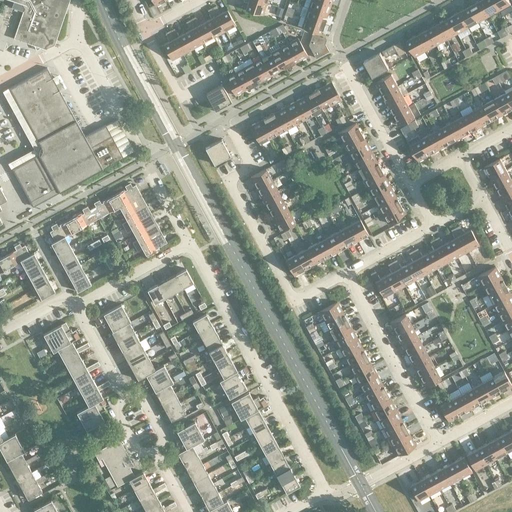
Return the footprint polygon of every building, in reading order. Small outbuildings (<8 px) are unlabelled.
[(13,0),(21,3),(24,8),(13,38),(35,45),(35,46),(36,49),(40,47),(45,49),(54,45),(69,0),(13,0)] [(266,3),(257,0),(242,0),(248,2),(245,9),(262,15),(266,3)] [(331,5),(317,0),(310,0),(308,8),(327,14),(331,5)] [(489,16),(480,0),(470,6),(478,22),(489,16)] [(500,10),(493,0),(480,0),(489,16),(500,10)] [(511,7),(510,4),(508,0),(493,0),(500,10),(502,16),(511,10),(511,7)] [(216,5),(212,8),(224,31),(236,25),(227,9),(220,13),(216,5)] [(478,22),(470,6),(459,12),(468,28),(478,22)] [(284,9),(277,7),(275,14),(281,16),(284,9)] [(224,31),(212,8),(207,10),(212,18),(205,21),(214,37),(224,31)] [(327,14),(308,8),(305,17),(324,24),(327,14)] [(468,28),(459,12),(449,18),(457,33),(468,28)] [(195,17),(191,19),(203,43),(214,37),(205,21),(199,25),(195,17)] [(324,24),(305,17),(301,28),(320,34),(324,24)] [(457,33),(449,18),(438,23),(447,39),(457,33)] [(203,43),(191,19),(186,21),(191,29),(184,33),(193,49),(203,43)] [(447,39),(438,23),(428,29),(436,45),(447,39)] [(174,28),(170,31),(182,54),(193,49),(184,33),(178,36),(174,28)] [(436,45),(428,29),(417,35),(426,51),(436,45)] [(182,54),(170,31),(165,33),(170,41),(163,45),(171,60),(182,54)] [(244,41),(240,34),(235,37),(239,43),(244,41)] [(312,34),(308,45),(315,58),(328,51),(324,43),(323,43),(324,39),(326,40),(326,39),(312,34)] [(426,51),(417,35),(406,41),(415,57),(426,51)] [(307,56),(298,38),(288,43),(298,61),(307,56)] [(406,52),(400,41),(393,45),(397,51),(399,56),(406,52)] [(298,61),(288,43),(279,48),(289,66),(298,61)] [(397,51),(393,45),(382,51),(386,57),(397,51)] [(289,66),(279,48),(270,53),(280,71),(289,66)] [(145,66),(148,65),(141,52),(138,53),(145,66)] [(389,68),(380,52),(381,54),(377,56),(374,55),(364,61),(373,77),(389,68)] [(280,71),(270,53),(261,58),(271,76),(280,71)] [(203,58),(202,54),(198,57),(202,64),(212,58),(209,54),(203,58)] [(271,76),(261,58),(252,63),(262,81),(271,76)] [(262,81),(252,63),(243,68),(253,85),(262,81)] [(9,88),(10,89),(16,101),(15,106),(20,108),(41,146),(40,147),(40,148),(39,149),(39,150),(38,151),(38,152),(38,153),(39,154),(12,168),(33,206),(64,189),(65,189),(65,188),(80,180),(80,181),(81,180),(96,172),(97,171),(123,157),(123,156),(133,151),(116,119),(106,125),(105,124),(84,136),(82,132),(82,130),(81,130),(58,87),(59,82),(54,80),(47,67),(9,88)] [(253,85),(243,68),(234,73),(244,90),(253,85)] [(244,90),(234,73),(225,78),(235,96),(244,90)] [(376,82),(382,93),(397,85),(391,74),(376,82)] [(341,100),(331,82),(322,87),(332,105),(341,100)] [(206,94),(215,110),(225,104),(226,101),(229,99),(230,101),(231,101),(222,85),(206,94)] [(403,95),(397,85),(382,93),(387,104),(403,95)] [(332,105),(322,87),(313,92),(323,110),(332,105)] [(323,110),(313,92),(304,97),(314,115),(323,110)] [(511,109),(511,106),(505,93),(494,99),(503,114),(511,109)] [(409,106),(403,95),(387,104),(393,114),(409,106)] [(314,115),(304,97),(295,102),(305,120),(314,115)] [(503,114),(494,99),(484,105),(492,120),(503,114)] [(305,120),(295,102),(286,107),(296,125),(305,120)] [(492,120),(484,105),(473,110),(482,126),(492,120)] [(415,117),(409,106),(393,114),(399,125),(415,117)] [(296,125),(286,107),(277,112),(287,129),(296,125)] [(482,126),(473,110),(463,116),(471,132),(482,126)] [(287,129),(277,112),(268,116),(278,134),(287,129)] [(278,134),(268,116),(259,121),(269,139),(278,134)] [(471,132),(463,116),(452,122),(461,138),(471,132)] [(269,139),(259,121),(250,127),(260,144),(269,139)] [(461,138),(452,122),(442,128),(450,143),(461,138)] [(361,132),(356,123),(338,133),(343,142),(361,132)] [(450,143),(442,128),(431,133),(440,149),(450,143)] [(366,141),(361,132),(343,142),(348,151),(366,141)] [(440,149),(431,133),(421,139),(429,155),(440,149)] [(418,135),(407,141),(418,161),(429,155),(421,139),(418,135)] [(230,155),(221,139),(222,141),(218,143),(215,142),(205,148),(214,164),(230,155)] [(371,150),(366,141),(348,151),(353,160),(371,150)] [(375,159),(371,150),(353,160),(358,169),(375,159)] [(506,169),(500,158),(484,166),(490,177),(506,169)] [(380,168),(375,159),(358,169),(362,178),(380,168)] [(165,176),(169,173),(163,162),(159,165),(165,176)] [(385,177),(380,168),(362,178),(367,187),(385,177)] [(272,180),(266,169),(250,177),(256,188),(272,180)] [(511,179),(506,169),(490,177),(496,188),(511,179)] [(390,186),(385,177),(367,187),(372,196),(390,186)] [(511,193),(511,179),(496,188),(502,199),(511,193)] [(278,190),(272,180),(256,188),(262,199),(278,190)] [(127,189),(114,196),(119,206),(141,195),(135,185),(132,186),(130,183),(125,186),(127,189)] [(395,195),(390,186),(372,196),(377,205),(395,195)] [(283,201),(278,190),(262,199),(268,209),(283,201)] [(511,206),(511,193),(502,199),(508,209),(511,206)] [(146,204),(141,195),(119,206),(114,209),(117,214),(122,211),(125,216),(146,204)] [(400,204),(395,195),(377,205),(382,214),(400,204)] [(119,206),(114,196),(101,203),(99,200),(94,203),(96,206),(93,208),(98,218),(114,209),(119,206)] [(289,211),(283,201),(268,209),(273,220),(289,211)] [(337,203),(330,207),(333,212),(333,213),(340,209),(337,203)] [(151,212),(146,204),(125,216),(127,220),(122,223),(124,228),(151,213),(151,212)] [(405,214),(400,204),(382,214),(387,223),(405,214)] [(84,212),(71,219),(77,230),(98,218),(93,208),(89,210),(87,206),(82,209),(84,212)] [(295,222),(289,211),(273,220),(279,231),(295,222)] [(156,223),(151,213),(124,228),(127,232),(132,229),(135,234),(156,223)] [(77,230),(71,219),(58,226),(56,223),(51,226),(53,229),(49,231),(55,241),(65,236),(77,230)] [(368,235),(360,219),(349,225),(357,241),(368,235)] [(210,240),(214,238),(205,222),(201,224),(210,240)] [(161,232),(156,223),(135,234),(138,239),(132,242),(135,247),(161,232)] [(357,241),(349,225),(338,231),(347,247),(357,241)] [(459,225),(455,227),(468,251),(479,245),(470,229),(464,233),(459,225)] [(468,251),(455,227),(451,230),(455,237),(449,241),(457,257),(468,251)] [(113,234),(116,239),(121,237),(118,231),(113,234)] [(347,247),(338,231),(328,236),(336,252),(347,247)] [(167,242),(161,232),(135,247),(137,251),(143,248),(145,254),(167,242)] [(55,241),(51,243),(57,253),(70,245),(65,236),(55,241)] [(336,252),(328,236),(317,242),(326,258),(336,252)] [(438,237),(434,239),(447,263),(457,257),(449,241),(442,244),(438,237)] [(447,263),(434,239),(430,241),(434,249),(428,253),(436,268),(447,263)] [(326,258),(317,242),(307,248),(315,264),(326,258)] [(16,249),(3,256),(9,267),(21,261),(20,260),(30,255),(30,254),(25,245),(22,246),(20,243),(14,246),(16,249)] [(75,255),(70,245),(57,253),(62,262),(75,255)] [(315,264),(307,248),(296,254),(305,270),(315,264)] [(417,248),(413,250),(426,274),(436,268),(428,253),(421,256),(417,248)] [(426,274),(413,250),(409,253),(413,261),(407,264),(415,280),(426,274)] [(34,252),(30,254),(30,255),(20,260),(21,261),(25,269),(39,262),(34,252)] [(305,270),(296,254),(285,260),(294,276),(305,270)] [(80,264),(75,255),(62,262),(67,272),(80,264)] [(0,271),(9,267),(3,256),(0,258),(0,271)] [(396,259),(392,262),(405,285),(415,280),(407,264),(400,267),(396,259)] [(44,272),(39,262),(25,269),(31,279),(44,272)] [(405,285),(392,262),(387,264),(392,272),(385,275),(394,291),(405,285)] [(85,274),(80,264),(67,272),(72,281),(85,274)] [(500,276),(495,266),(477,276),(482,286),(500,276)] [(193,282),(186,268),(176,274),(183,287),(193,282)] [(375,271),(370,274),(383,297),(394,291),(385,275),(379,279),(375,271)] [(49,281),(44,272),(31,279),(36,288),(49,281)] [(91,284),(85,274),(72,281),(77,291),(91,284)] [(183,287),(176,274),(167,279),(174,292),(183,287)] [(505,285),(500,276),(482,286),(487,295),(505,285)] [(174,292),(167,279),(157,284),(164,298),(174,292)] [(55,291),(49,281),(36,288),(41,298),(55,291)] [(164,298),(157,284),(147,290),(154,303),(164,298)] [(510,294),(505,285),(487,295),(492,303),(510,294)] [(432,287),(426,290),(429,296),(436,293),(432,287)] [(511,304),(511,297),(510,294),(492,303),(497,312),(511,304)] [(342,311),(337,301),(319,311),(324,320),(342,311)] [(130,321),(121,304),(95,318),(96,320),(94,321),(97,326),(102,324),(103,326),(109,323),(113,330),(113,331),(129,322),(130,321)] [(511,315),(511,304),(497,312),(502,321),(511,315)] [(347,320),(342,311),(324,320),(329,329),(347,320)] [(192,321),(198,331),(211,323),(206,313),(192,321)] [(411,325),(405,314),(389,322),(395,333),(411,325)] [(511,327),(511,315),(502,321),(507,330),(511,327)] [(352,329),(347,320),(329,329),(334,338),(352,329)] [(69,329),(65,322),(43,334),(53,351),(57,349),(72,341),(79,337),(78,335),(80,334),(77,329),(75,330),(72,331),(71,329),(69,329)] [(113,331),(113,330),(111,331),(117,341),(134,331),(129,322),(113,331)] [(216,333),(211,323),(198,331),(203,340),(216,333)] [(417,335),(411,325),(395,333),(401,344),(417,335)] [(357,338),(352,329),(334,338),(339,347),(357,338)] [(139,341),(134,331),(117,341),(122,350),(139,341)] [(222,342),(216,333),(203,340),(208,350),(222,342)] [(423,346),(417,335),(401,344),(407,354),(423,346)] [(362,347),(357,338),(339,347),(344,356),(362,347)] [(57,349),(62,358),(77,350),(78,352),(84,349),(82,345),(76,348),(72,341),(57,349)] [(145,350),(139,341),(122,350),(127,360),(145,350)] [(227,352),(222,342),(208,350),(213,359),(227,352)] [(428,356),(423,346),(407,354),(413,365),(428,356)] [(366,356),(362,347),(344,356),(349,365),(366,356)] [(77,350),(62,358),(68,368),(82,360),(78,352),(77,350)] [(150,360),(145,350),(127,360),(132,369),(150,360)] [(232,361),(227,352),(213,359),(218,369),(232,361)] [(371,364),(366,356),(349,365),(354,374),(371,364)] [(434,367),(428,356),(413,365),(418,376),(434,367)] [(86,367),(82,360),(68,368),(73,377),(87,369),(88,371),(94,368),(92,364),(86,367)] [(155,369),(150,360),(132,369),(137,379),(155,369)] [(237,371),(237,370),(232,361),(218,369),(224,378),(237,371)] [(164,364),(155,369),(137,379),(139,381),(136,382),(139,387),(144,385),(146,387),(151,384),(155,391),(170,383),(170,384),(173,382),(164,364)] [(376,373),(371,364),(354,374),(358,383),(376,373)] [(245,366),(237,370),(237,371),(224,378),(219,380),(229,398),(247,388),(243,381),(248,378),(246,375),(249,373),(251,372),(249,367),(247,368),(245,366)] [(440,378),(434,367),(418,376),(424,387),(440,378)] [(87,369),(73,377),(78,387),(92,379),(88,371),(87,369)] [(511,386),(511,385),(504,370),(492,376),(501,392),(511,386)] [(381,382),(376,373),(358,383),(363,392),(381,382)] [(501,392),(492,376),(482,382),(490,398),(501,392)] [(96,386),(92,379),(78,387),(83,396),(98,388),(99,390),(104,387),(102,383),(96,386)] [(386,391),(381,382),(363,392),(368,401),(386,391)] [(490,398),(482,382),(471,388),(480,404),(490,398)] [(170,383),(155,391),(160,401),(175,393),(170,384),(170,383)] [(98,388),(83,396),(88,405),(88,406),(98,400),(98,401),(103,398),(99,390),(98,388)] [(480,404),(471,388),(461,394),(469,409),(480,404)] [(252,399),(248,391),(231,401),(240,419),(245,416),(244,416),(258,409),(266,404),(265,402),(267,401),(264,396),(259,399),(258,396),(252,399)] [(391,400),(386,391),(368,401),(373,410),(391,400)] [(180,403),(175,393),(160,401),(166,410),(180,403)] [(469,409),(461,394),(450,399),(459,415),(469,409)] [(104,400),(103,398),(98,401),(98,400),(88,406),(88,405),(76,412),(86,429),(104,420),(100,412),(105,409),(104,407),(107,405),(106,405),(109,404),(106,399),(104,400)] [(459,415),(450,399),(439,405),(448,421),(459,415)] [(396,409),(391,400),(373,410),(378,419),(396,409)] [(185,412),(180,403),(166,410),(171,420),(185,412)] [(219,409),(223,417),(230,413),(226,405),(219,409)] [(244,416),(245,416),(250,426),(263,418),(258,409),(244,416)] [(401,418),(396,409),(378,419),(383,428),(401,418)] [(268,428),(263,418),(250,426),(255,435),(268,428)] [(406,427),(401,418),(383,428),(388,437),(406,427)] [(177,431),(181,438),(177,440),(175,441),(177,444),(171,446),(174,452),(177,451),(178,453),(192,445),(204,439),(194,421),(177,431)] [(411,436),(406,427),(388,437),(393,446),(411,436)] [(273,437),(268,428),(255,435),(260,445),(273,437)] [(511,449),(511,437),(508,431),(498,437),(507,453),(511,449)] [(15,433),(3,440),(0,441),(0,455),(3,453),(7,460),(21,452),(21,453),(24,451),(15,433)] [(416,446),(411,436),(393,446),(398,455),(416,446)] [(279,447),(273,437),(260,445),(265,454),(279,447)] [(507,453),(498,437),(487,443),(496,459),(507,453)] [(127,462),(115,441),(94,452),(98,460),(102,457),(117,486),(129,480),(129,479),(135,476),(134,476),(130,467),(133,465),(130,460),(127,462)] [(496,459),(487,443),(477,448),(485,464),(496,459)] [(192,445),(178,453),(183,462),(197,454),(192,445)] [(284,456),(279,447),(265,454),(270,464),(284,456)] [(485,464),(477,448),(466,454),(474,470),(485,464)] [(21,452),(7,460),(12,470),(26,462),(25,460),(21,453),(21,452)] [(202,464),(197,454),(183,462),(188,472),(202,464)] [(289,466),(284,456),(270,464),(275,473),(289,466)] [(472,472),(463,456),(452,462),(461,478),(472,472)] [(33,461),(31,457),(25,460),(26,462),(12,470),(17,479),(31,471),(27,464),(33,461)] [(461,478),(452,462),(442,468),(450,484),(461,478)] [(208,473),(202,464),(188,472),(193,481),(208,473)] [(294,475),(289,466),(275,473),(281,483),(294,475)] [(450,484),(442,468),(431,474),(440,489),(450,484)] [(36,479),(31,471),(17,479),(22,489),(37,481),(38,483),(43,480),(41,476),(36,479)] [(148,481),(143,471),(134,476),(135,476),(129,479),(129,480),(134,489),(148,481)] [(213,483),(208,473),(193,481),(198,490),(213,483)] [(440,489),(431,474),(421,479),(429,495),(440,489)] [(300,485),(294,475),(281,483),(286,492),(300,485)] [(429,495),(421,479),(409,485),(418,501),(429,495)] [(37,481),(22,489),(28,499),(42,491),(38,483),(37,481)] [(153,491),(152,489),(148,481),(134,489),(139,498),(153,491)] [(218,492),(213,483),(198,490),(204,500),(218,492)] [(160,489),(158,486),(152,489),(153,491),(139,498),(144,508),(158,500),(154,492),(160,489)] [(223,501),(218,492),(204,500),(209,509),(209,510),(223,502),(223,501)] [(33,509),(34,511),(57,511),(51,499),(33,509)] [(233,511),(227,499),(223,501),(223,502),(209,510),(209,509),(203,511),(233,511)] [(163,508),(158,500),(144,508),(146,511),(159,511),(164,509),(165,511),(170,508),(168,504),(163,508)]
